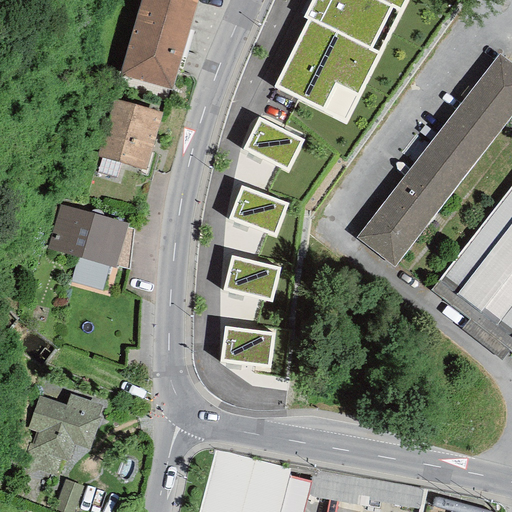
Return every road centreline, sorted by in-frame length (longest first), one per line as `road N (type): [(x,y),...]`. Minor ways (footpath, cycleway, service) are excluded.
road 1 (unknown): [(511,392),(328,235),(323,222),(471,21),(510,0)]
road 2 (tertiary): [(200,416),(176,352),(170,289),(188,169),(248,0)]
road 3 (tertiary): [(511,482),(233,430),(200,416)]
